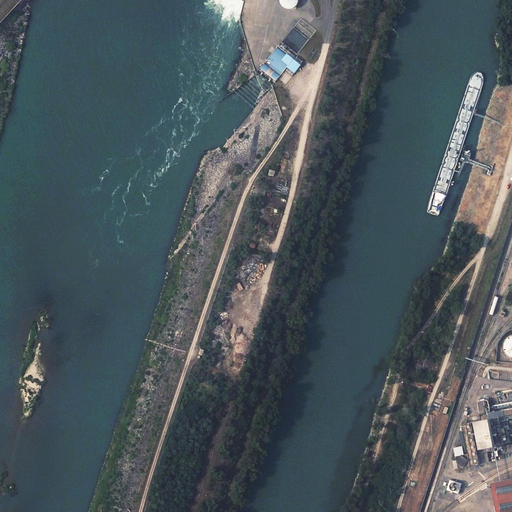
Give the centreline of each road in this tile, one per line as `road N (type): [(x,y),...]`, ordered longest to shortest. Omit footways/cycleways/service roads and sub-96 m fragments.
road 1 (track): [(139,511),(248,182),(320,63)]
road 2 (track): [(320,63),(295,178),(192,511)]
road 3 (track): [(359,511),(407,356),(483,247)]
road 4 (track): [(397,511),(483,247)]
road 5 (track): [(250,178),(231,169),(169,258)]
